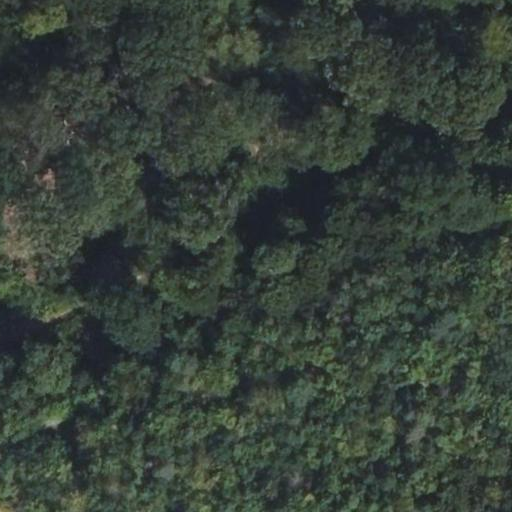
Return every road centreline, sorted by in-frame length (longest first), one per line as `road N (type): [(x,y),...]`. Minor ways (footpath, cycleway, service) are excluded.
road 1 (motorway): [(511,333),(51,511)]
road 2 (motorway): [(185,511),(511,375)]
